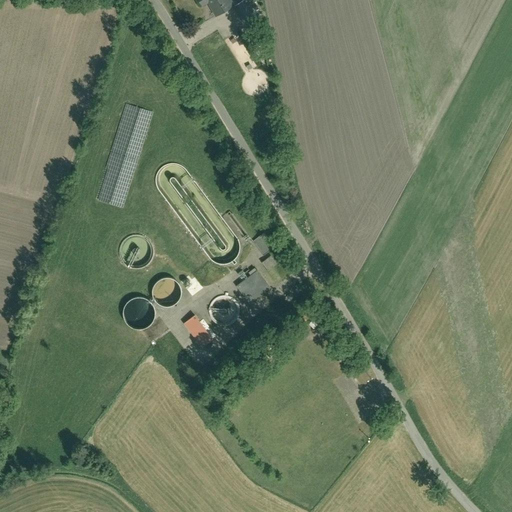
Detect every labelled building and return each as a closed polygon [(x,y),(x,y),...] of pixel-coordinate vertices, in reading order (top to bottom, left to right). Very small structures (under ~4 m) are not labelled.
[(214,18),(232,7),(240,20),(257,9),(251,0),(243,0),(237,4),(235,0),(197,0),(201,5),(205,3),(214,18)] [(154,182),(156,188),(206,255),(210,260),(216,263),(223,264),(229,262),(234,258),(237,252),(238,246),(236,240),(186,173),(182,168),(175,164),(169,164),(163,166),(158,170),(155,176),(154,182)] [(262,232),(250,241),(262,256),(274,247),(262,232)] [(149,245),(145,240),(139,237),(133,236),(127,238),(122,242),(119,247),(119,254),(120,260),(124,265),(129,267),(136,268),(143,266),(147,263),(150,257),(151,251),(149,245)] [(270,256),(260,264),(276,284),(281,280),(271,268),(276,264),(270,256)] [(270,289),(254,268),(245,275),(241,271),(236,274),(241,281),(235,286),(249,305),(270,289)] [(178,285),(174,280),(169,277),(164,277),(158,279),(154,282),(151,287),(150,292),(152,298),(156,302),(160,305),(166,306),(172,304),(176,300),(179,295),(179,290),(178,285)] [(152,305),(148,300),(141,296),(136,296),(130,298),(125,302),(122,307),(121,314),(123,320),(127,325),(132,328),(139,328),(145,326),(150,323),(153,317),(154,311),(152,305)] [(236,305),(232,301),(227,298),(222,297),(216,299),(212,303),(209,308),(209,313),(210,318),(214,323),(218,325),(224,326),(230,324),(234,321),(237,316),(237,310),(236,305)] [(205,325),(202,320),(197,318),(192,317),(187,319),(184,322),(181,326),(181,331),(182,336),(185,340),(189,342),(195,343),(200,341),(203,339),(206,334),(206,329),(205,325)]
